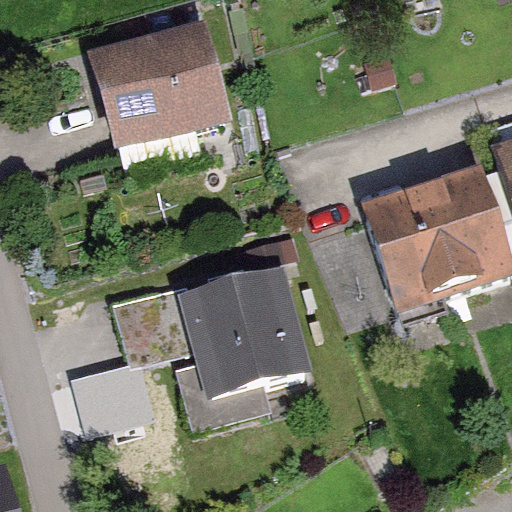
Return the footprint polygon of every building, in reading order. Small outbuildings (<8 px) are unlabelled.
[(116,171),(236,136),(208,39),(88,74),(116,171)] [(511,153),(495,159),(511,213),(511,153)] [(511,279),(483,185),(364,221),(396,327),(511,292),(511,279)] [(201,417),(314,387),(287,284),(174,314),(201,417)] [(16,511),(13,496),(0,498),(0,511),(16,511)]
